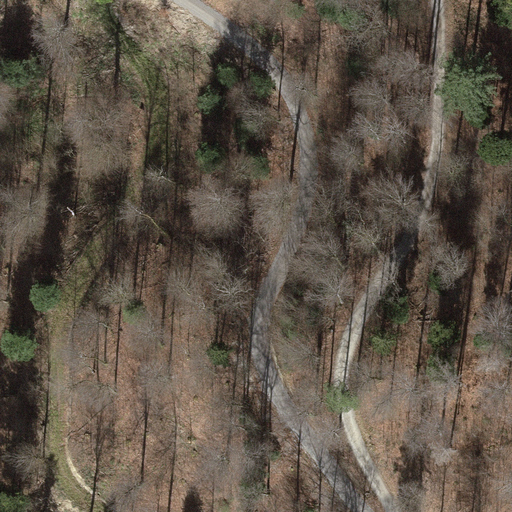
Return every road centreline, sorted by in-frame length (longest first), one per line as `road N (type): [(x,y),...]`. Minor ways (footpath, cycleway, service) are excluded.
road 1 (track): [(367,511),(282,399),(260,346),(265,302),(306,202),(310,159),(301,113),(275,71),(184,0)]
road 2 (track): [(90,0),(149,71),(163,126),(155,177),(94,257),(61,331),(57,456),(75,488),(103,511)]
road 3 (track): [(438,0),(435,164),(410,234),(357,319),(342,366),(348,424),(392,511)]
